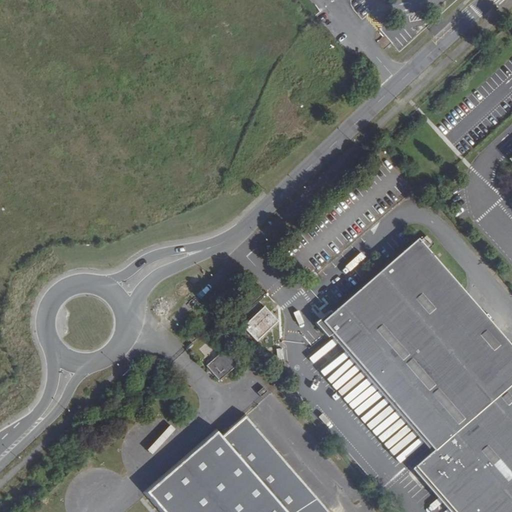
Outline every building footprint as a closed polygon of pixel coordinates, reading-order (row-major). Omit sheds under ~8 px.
[(451,163),(444,154),(431,167),(438,175),(451,163)] [(324,321),(422,432),(436,447),(432,450),(416,465),(418,467),(457,511),(511,511),(511,345),(455,281),(418,239),(324,321)] [(287,254),(279,245),(270,254),(278,262),(287,254)] [(251,287),(243,279),(235,287),(243,295),(251,287)] [(280,320),(267,307),(245,327),(258,341),(280,320)] [(240,368),(227,353),(209,369),(221,384),(240,368)] [(288,375),(269,353),(264,358),(283,379),(288,375)] [(289,511),(310,494),(247,420),(224,441),(219,435),(151,493),(168,511),(289,511)] [(325,511),(310,494),(289,511),(325,511)]
